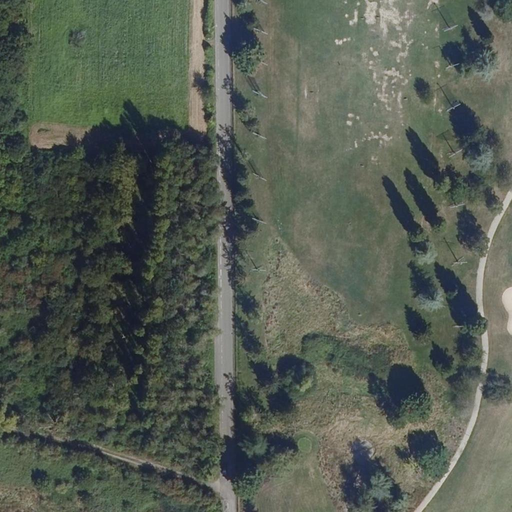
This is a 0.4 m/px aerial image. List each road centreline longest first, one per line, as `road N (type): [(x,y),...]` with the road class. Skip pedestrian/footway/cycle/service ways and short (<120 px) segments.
road 1 (unclassified): [(225,511),(221,0)]
road 2 (track): [(0,421),(225,493)]
